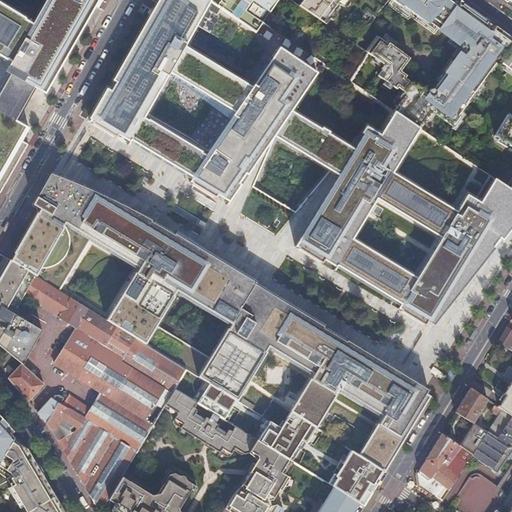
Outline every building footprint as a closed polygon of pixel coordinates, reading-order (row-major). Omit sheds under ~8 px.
[(0,56),(1,57),(1,56),(10,61),(4,71),(8,73),(0,87),(0,191),(9,176),(27,144),(20,140),(28,128),(15,120),(28,98),(34,88),(39,91),(40,90),(44,92),(47,87),(48,88),(48,86),(53,76),(54,76),(55,74),(58,69),(60,64),(61,64),(62,62),(61,62),(67,52),(68,52),(72,45),(71,44),(77,34),(78,35),(79,33),(78,33),(84,23),(86,21),(85,21),(91,11),(91,12),(92,10),(92,9),(93,6),(94,7),(95,5),(94,4),(96,0),(44,0),(32,23),(24,18),(25,18),(23,16),(23,17),(13,11),(13,10),(12,9),(11,10),(1,4),(2,3),(0,2),(0,56)] [(402,178),(401,180),(395,176),(396,175),(393,173),(420,128),(395,111),(380,134),(366,126),(361,133),(363,134),(354,149),(353,151),(351,149),(352,148),(351,147),(350,149),(339,142),(340,141),(340,140),(339,142),(328,136),(329,134),(328,133),(329,132),(322,127),(321,129),(316,126),(315,127),(304,121),(306,119),(305,119),(304,120),(293,113),(294,112),(293,111),(292,113),(290,112),(317,72),(279,46),(252,86),(184,46),(211,0),(210,0),(158,0),(149,15),(152,17),(149,23),(111,90),(106,88),(90,116),(89,118),(87,121),(93,124),(128,145),(132,138),(145,146),(150,149),(156,153),(162,156),(168,160),(173,163),(180,167),(185,170),(193,175),(189,182),(191,183),(191,184),(215,198),(219,192),(228,198),(272,133),(278,137),(277,139),(278,139),(279,138),(290,144),(289,146),(290,145),(301,151),(300,153),(301,153),(302,152),(312,158),(311,159),(312,160),(313,160),(313,161),(314,159),(324,165),(323,167),(324,167),(325,166),(336,172),(335,174),(336,174),(337,173),(339,174),(338,176),(337,176),(343,180),(335,192),(331,199),(323,213),(318,210),(317,210),(295,246),(297,248),(322,263),(324,260),(335,267),(333,270),(334,271),(337,266),(338,264),(346,269),(345,271),(346,271),(347,270),(358,276),(357,278),(358,277),(369,283),(368,285),(369,285),(370,284),(381,290),(380,292),(381,291),(392,297),(391,299),(392,299),(393,298),(400,302),(399,304),(400,304),(397,308),(400,310),(399,311),(424,326),(428,319),(433,321),(458,290),(456,288),(465,276),(470,270),(479,258),(481,259),(498,238),(501,240),(511,225),(511,190),(509,188),(503,184),(489,175),(475,199),(467,194),(456,211),(454,210),(453,212),(448,208),(449,207),(448,206),(447,208),(436,201),(437,200),(437,199),(435,201),(425,194),(426,193),(425,192),(424,194),(413,187),(414,186),(413,185),(412,187),(402,180),(403,179),(402,178)] [(276,0),(221,0),(218,5),(255,30),(261,21),(245,9),(250,0),(253,0),(269,11),(276,0)] [(429,21),(441,29),(440,30),(458,44),(461,40),(464,42),(466,54),(463,57),(459,54),(446,73),(448,74),(444,80),(442,78),(434,89),(432,89),(431,89),(430,89),(429,90),(428,91),(428,92),(422,88),(421,90),(404,78),(406,76),(400,71),(409,59),(397,50),(398,48),(396,49),(389,43),(388,45),(377,36),(365,52),(384,65),(382,66),(384,67),(378,76),(396,89),(398,88),(406,94),(395,111),(420,128),(432,112),(453,128),(461,118),(458,116),(466,105),(465,104),(480,85),(478,83),(493,62),(499,67),(501,63),(511,70),(511,40),(491,26),(472,11),(470,13),(464,8),(459,5),(460,3),(456,0),(302,0),(299,6),(325,24),(343,0),(391,0),(402,8),(403,6),(427,24),(429,21)] [(511,183),(509,188),(511,190),(511,117),(507,114),(494,135),(511,146),(511,183)] [(176,291),(231,325),(253,288),(193,252),(172,239),(174,235),(158,226),(150,221),(136,214),(129,210),(124,207),(117,204),(103,197),(64,181),(64,180),(51,175),(43,188),(43,187),(37,197),(32,204),(40,209),(37,213),(11,260),(36,276),(59,290),(90,239),(138,268),(135,273),(136,274),(129,285),(128,284),(127,285),(129,286),(122,297),(121,295),(120,296),(122,297),(115,308),(113,307),(106,319),(145,344),(199,378),(210,359),(155,325),(159,319),(159,320),(160,319),(159,319),(166,308),(167,308),(166,307),(173,296),(173,297),(174,296),(173,296),(176,291)] [(0,334),(16,308),(25,294),(36,276),(11,260),(0,278),(0,334)] [(166,388),(180,366),(145,344),(106,319),(59,290),(36,276),(25,294),(60,316),(59,317),(76,327),(53,363),(100,393),(90,410),(67,396),(65,400),(63,398),(58,395),(53,396),(38,414),(46,423),(57,404),(58,405),(61,406),(136,453),(154,423),(137,413),(142,406),(151,412),(166,388)] [(415,421),(430,396),(402,379),(403,377),(395,372),(378,362),(371,357),(366,355),(359,350),(254,286),(253,288),(231,325),(228,329),(227,330),(228,330),(221,341),(221,340),(220,341),(221,342),(214,352),(213,352),(213,353),(214,353),(210,359),(199,378),(237,401),(243,390),(241,389),(243,386),(245,388),(245,387),(243,386),(250,375),(251,376),(252,375),(250,374),(257,363),(258,364),(259,364),(257,363),(264,352),(265,353),(268,347),(313,375),(310,380),(311,381),(305,392),(303,391),(302,391),(304,392),(298,403),(296,402),(295,403),(297,404),(292,412),(290,411),(289,411),(314,427),(320,417),(321,418),(319,416),(326,406),(328,407),(328,406),(326,405),(333,394),(334,395),(337,390),(382,417),(370,437),(369,437),(358,455),(384,471),(386,468),(385,468),(391,459),(404,436),(405,437),(410,430),(415,421)] [(29,316),(16,308),(0,334),(0,346),(8,354),(21,365),(40,332),(25,323),(29,316)] [(511,350),(511,330),(507,327),(502,335),(498,341),(511,350)] [(43,385),(21,365),(8,379),(17,390),(28,402),(43,385)] [(173,392),(175,388),(186,370),(180,366),(166,388),(173,392)] [(184,394),(195,375),(189,371),(186,370),(175,388),(184,394)] [(497,406),(511,416),(511,379),(510,382),(503,393),(505,394),(502,399),(500,401),(497,406)] [(457,408),(455,411),(472,421),(473,422),(475,419),(477,421),(479,418),(476,416),(487,399),(470,387),(457,408)] [(281,473),(289,459),(258,440),(199,403),(192,399),(184,394),(175,388),(173,392),(164,407),(176,414),(173,420),(181,425),(178,430),(201,445),(209,449),(218,455),(221,450),(230,456),(233,450),(245,456),(251,455),(251,453),(258,457),(259,461),(251,474),(257,478),(251,488),(269,499),(273,498),(275,494),(273,492),(275,487),(281,490),(289,478),(281,473)] [(192,399),(199,403),(201,398),(195,394),(192,399)] [(82,483),(99,511),(100,511),(106,503),(121,477),(136,453),(61,406),(58,405),(57,404),(46,423),(82,483)] [(498,415),(487,431),(497,437),(511,416),(497,406),(494,404),(490,410),(498,415)] [(158,416),(151,412),(142,406),(137,413),(154,423),(158,416)] [(289,459),(300,440),(306,443),(315,428),(314,427),(289,411),(285,421),(283,420),(279,427),(270,421),(258,440),(289,459)] [(492,511),(511,511),(511,416),(497,437),(487,431),(484,436),(478,445),(472,454),(471,455),(496,473),(507,456),(511,459),(511,504),(506,511),(499,511),(495,509),(492,511)] [(0,458),(13,439),(7,434),(3,430),(5,427),(0,420),(0,458)] [(473,422),(459,445),(472,454),(478,445),(484,436),(487,431),(478,425),(473,422)] [(418,484),(442,501),(471,455),(472,454),(459,445),(442,433),(416,475),(417,480),(418,484)] [(64,511),(36,466),(32,460),(28,455),(24,448),(19,440),(14,437),(13,439),(0,458),(0,466),(11,474),(13,477),(11,478),(14,484),(11,486),(25,510),(23,511),(64,511)] [(351,451),(336,476),(333,475),(328,484),(333,487),(363,506),(375,486),(384,471),(358,455),(351,451)] [(470,506),(486,478),(473,471),(457,498),(470,506)] [(174,473),(170,474),(192,488),(191,484),(174,473)] [(178,511),(179,509),(192,488),(170,474),(169,474),(157,494),(151,496),(121,477),(106,503),(112,508),(118,511),(178,511)] [(333,487),(325,501),(318,511),(359,511),(363,506),(333,487)] [(268,499),(269,499),(251,488),(246,496),(239,492),(235,499),(228,511),(229,511),(281,511),(283,510),(275,505),(267,507),(265,503),(268,499)] [(224,508),(228,511),(235,499),(232,496),(224,508)]
